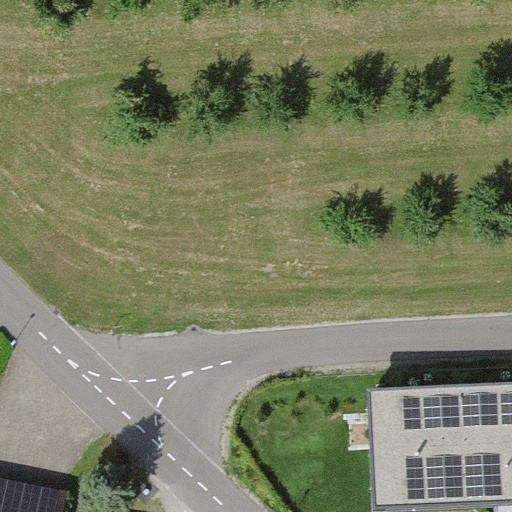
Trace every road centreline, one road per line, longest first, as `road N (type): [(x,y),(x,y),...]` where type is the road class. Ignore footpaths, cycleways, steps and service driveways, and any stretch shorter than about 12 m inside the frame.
road 1 (residential): [(511,338),(284,351),(132,411)]
road 2 (residential): [(0,273),(132,411)]
road 3 (residential): [(132,411),(237,511)]
